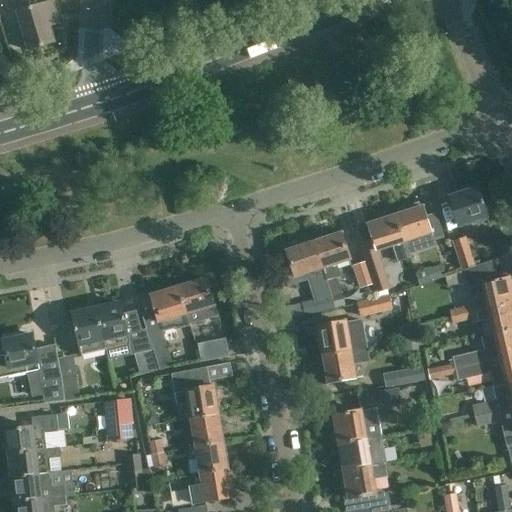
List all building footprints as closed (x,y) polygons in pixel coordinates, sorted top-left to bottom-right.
[(27,51),(54,44),(47,18),(55,16),(51,3),(50,0),(27,0),(30,9),(16,13),(27,51)] [(477,191),(450,200),(460,229),(487,220),(477,191)] [(404,244),(431,236),(425,217),(422,209),(420,210),(418,204),(406,208),(408,214),(399,217),(395,218),(404,244)] [(409,259),(404,244),(395,218),(369,227),(375,248),(361,252),(364,264),(371,285),(374,295),(389,290),(377,253),(392,248),(397,263),(409,259)] [(341,235),(313,244),(322,271),(331,297),(341,295),(336,279),(340,277),(337,266),(349,262),(350,262),(345,248),(341,235)] [(461,272),(463,271),(476,267),(466,238),(452,243),(461,272)] [(313,244),(299,248),(298,244),(286,248),(287,252),(286,252),(291,268),(282,271),(287,287),(307,281),(313,301),(331,297),(322,271),(313,244)] [(476,313),(511,304),(511,290),(509,278),(498,281),(493,261),(476,267),(463,271),(467,284),(481,280),(485,297),(473,300),(475,308),(476,313)] [(371,285),(364,264),(353,268),(360,289),(371,285)] [(419,287),(446,278),(442,266),(415,275),(419,287)] [(178,288),(186,316),(189,327),(190,327),(190,326),(202,322),(201,321),(216,317),(205,280),(178,288)] [(447,292),(451,304),(469,298),(465,287),(447,292)] [(186,316),(178,288),(150,296),(155,311),(142,316),(146,330),(158,371),(173,367),(163,333),(175,329),(176,331),(189,327),(186,316)] [(331,297),(335,310),(345,307),(341,295),(331,297)] [(304,317),(335,310),(331,297),(313,301),(301,304),(304,317)] [(359,320),(391,312),(388,298),(355,306),(359,320)] [(140,377),(158,371),(146,330),(141,331),(135,313),(123,315),(121,304),(96,309),(106,351),(128,346),(131,356),(134,356),(140,377)] [(493,335),(511,330),(511,304),(476,313),(475,308),(462,311),(465,321),(477,319),(478,324),(490,321),(493,335)] [(106,351),(96,309),(72,315),(82,357),(106,351)] [(452,324),(465,321),(462,311),(462,309),(450,312),(452,324)] [(424,340),(438,337),(435,322),(422,325),(424,340)] [(323,357),(368,348),(364,332),(348,335),(346,323),(318,329),(323,357)] [(404,342),(417,339),(414,325),(401,328),(404,342)] [(511,356),(511,330),(493,335),(481,338),(484,351),(452,358),(453,361),(448,362),(449,366),(428,371),(429,377),(463,369),(464,374),(477,371),(474,360),(486,357),(488,363),(511,356)] [(64,403),(61,379),(57,355),(37,360),(31,336),(17,339),(16,333),(1,336),(6,356),(0,357),(0,378),(41,370),(45,391),(47,391),(49,404),(64,403)] [(417,339),(404,342),(406,354),(419,351),(417,339)] [(196,350),(200,365),(229,359),(226,344),(196,350)] [(368,348),(323,357),(329,385),(357,380),(354,366),(370,363),(368,348)] [(493,388),(511,383),(511,356),(488,363),(486,357),(474,360),(477,371),(464,374),(463,369),(429,377),(430,381),(452,376),(453,380),(457,379),(458,382),(490,374),(493,388)] [(422,368),(387,374),(389,388),(425,382),(422,368)] [(190,421),(219,416),(214,388),(210,389),(206,369),(171,375),(177,408),(187,406),(189,420),(190,421)] [(61,379),(64,403),(79,401),(76,377),(61,379)] [(453,382),(430,383),(431,394),(454,393),(453,382)] [(511,383),(493,388),(496,402),(472,408),(476,424),(488,421),(486,410),(498,408),(499,413),(511,410),(511,383)] [(339,444),(381,436),(376,411),(402,406),(398,388),(358,396),(361,413),(334,418),(339,444)] [(105,403),(109,442),(136,439),(133,426),(131,426),(129,400),(105,403)] [(502,422),(499,413),(498,408),(486,410),(488,421),(476,424),(477,428),(502,422)] [(158,424),(157,418),(152,413),(145,414),(147,425),(158,424)] [(194,449),(223,443),(219,416),(190,421),(189,420),(180,422),(185,450),(194,448),(194,449)] [(447,437),(453,431),(453,424),(441,427),(443,438),(447,437)] [(7,455),(35,452),(31,427),(4,431),(7,455)] [(428,427),(416,429),(418,440),(430,438),(428,427)] [(345,472),(385,464),(381,436),(339,444),(345,472)] [(151,457),(163,455),(161,440),(148,443),(151,457)] [(223,443),(194,449),(199,476),(228,471),(223,443)] [(35,452),(7,455),(10,479),(51,474),(49,460),(61,458),(60,448),(35,452)] [(127,465),(141,464),(140,455),(126,457),(127,465)] [(163,455),(151,457),(153,469),(166,466),(163,455)] [(141,464),(127,465),(130,490),(151,487),(149,469),(142,470),(141,464)] [(385,464),(345,472),(346,477),(339,478),(344,511),(354,511),(370,509),(370,511),(390,511),(391,511),(388,496),(381,492),(378,492),(376,480),(387,479),(385,464)] [(228,471),(199,476),(187,478),(192,506),(233,499),(228,471)] [(51,474),(10,479),(13,503),(41,500),(65,497),(64,487),(53,488),(51,474)] [(508,499),(506,486),(503,486),(494,488),(496,501),(507,500),(508,499)] [(458,508),(456,495),(443,497),(445,510),(457,508),(458,508)] [(41,500),(13,503),(14,511),(55,511),(54,507),(66,506),(65,497),(41,500)] [(508,511),(509,511),(507,500),(496,501),(498,511),(508,511)]
